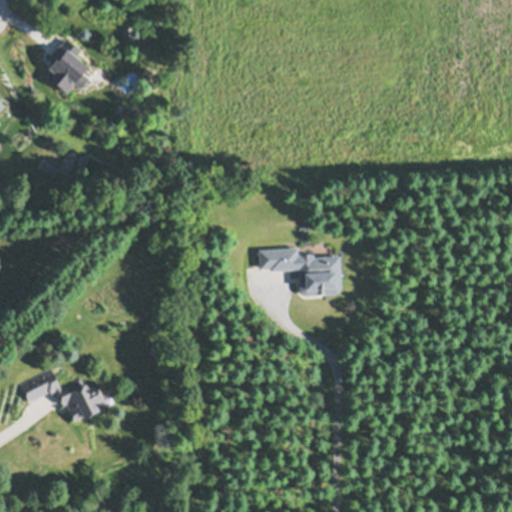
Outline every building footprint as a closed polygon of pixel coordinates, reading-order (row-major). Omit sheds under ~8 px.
[(132,25),(134,38),(129,39),(128,33),(125,34),(124,27),(132,25)] [(67,91),(63,87),(62,89),(58,86),(59,84),(46,74),(51,68),(48,66),(52,61),(48,57),(60,42),(61,43),(66,37),(81,49),(77,54),(88,63),(75,80),(76,80),(67,91)] [(42,167),(48,159),(58,167),(52,175),(42,167)] [(259,248),(298,246),(298,253),(301,253),(301,252),(312,251),(312,252),(314,252),(314,255),(340,253),(341,286),(341,288),(339,289),(338,291),(336,291),(325,292),(325,291),(317,291),(317,292),(307,293),(305,293),(304,293),(302,292),(301,290),(300,288),(300,287),(299,267),(270,269),(270,266),(260,266),(259,248)] [(20,382),(51,367),(60,385),(80,375),(84,383),(93,378),(98,384),(104,395),(105,403),(99,407),(99,408),(95,411),(89,415),(84,415),(74,420),(68,408),(69,408),(67,402),(64,404),(62,401),(62,402),(56,390),(52,393),(50,390),(29,400),(20,382)]
